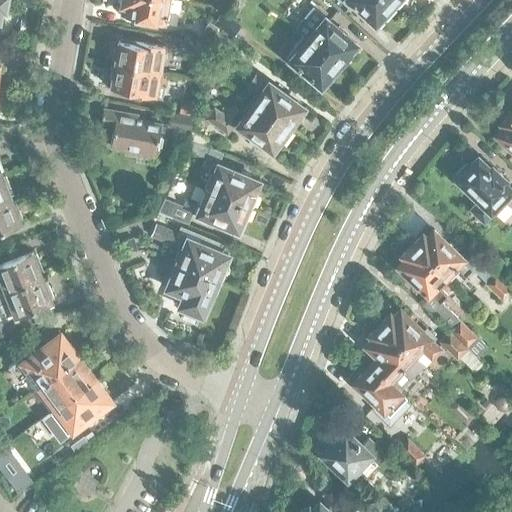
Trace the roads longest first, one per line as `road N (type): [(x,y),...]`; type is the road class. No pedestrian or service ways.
road 1 (residential): [(240,385),(154,356),(100,263),(50,120),(72,0)]
road 2 (tertiary): [(475,0),(330,168),(299,225),(240,385)]
road 3 (tertiary): [(274,396),(365,194),(511,28)]
road 4 (tertiary): [(240,385),(202,511)]
road 5 (tertiary): [(225,511),(274,396)]
